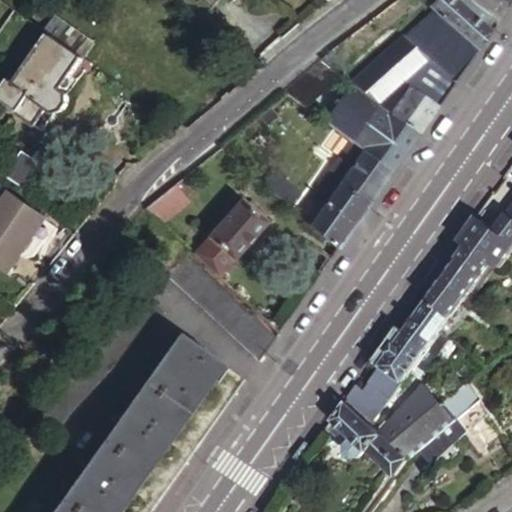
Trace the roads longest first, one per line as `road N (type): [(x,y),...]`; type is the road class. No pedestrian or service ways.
road 1 (secondary): [(208,511),(511,82)]
road 2 (residential): [(0,342),(129,196),(358,0)]
